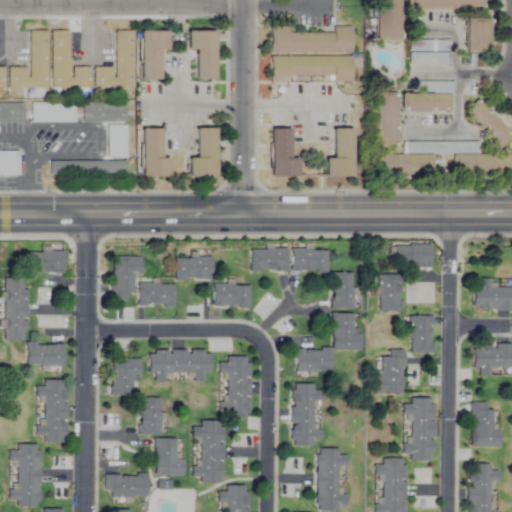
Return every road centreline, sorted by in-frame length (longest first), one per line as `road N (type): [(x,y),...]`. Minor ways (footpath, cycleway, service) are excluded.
road 1 (secondary): [(0,216),(511,214)]
road 2 (residential): [(266,511),(262,342),(243,330),(87,331)]
road 3 (residential): [(88,215),(84,511)]
road 4 (residential): [(451,215),(448,511)]
road 5 (residential): [(244,3),(0,2)]
road 6 (residential): [(243,215),(243,0)]
